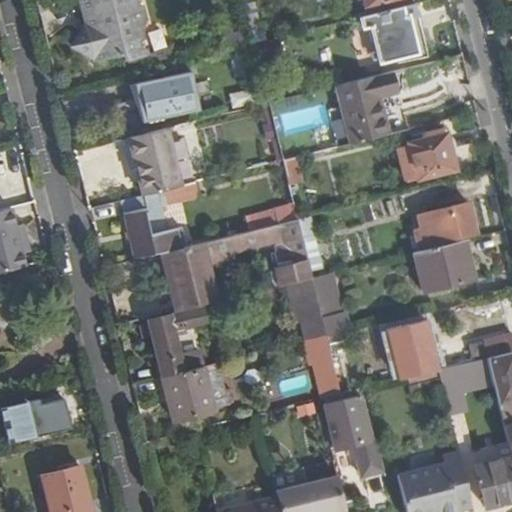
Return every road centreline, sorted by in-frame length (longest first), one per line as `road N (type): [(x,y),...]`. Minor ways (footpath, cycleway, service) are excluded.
road 1 (residential): [(137,511),(10,0)]
road 2 (residential): [(511,152),(474,0)]
